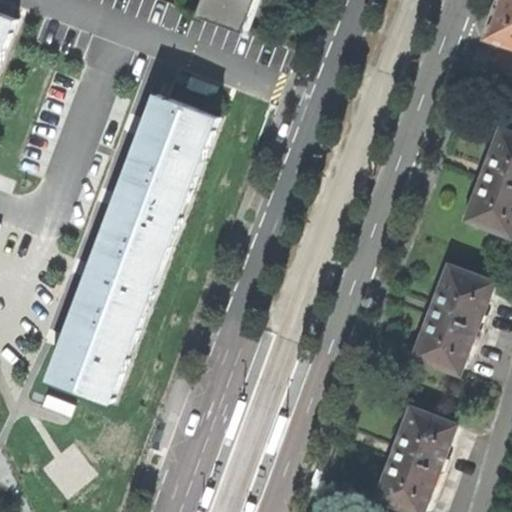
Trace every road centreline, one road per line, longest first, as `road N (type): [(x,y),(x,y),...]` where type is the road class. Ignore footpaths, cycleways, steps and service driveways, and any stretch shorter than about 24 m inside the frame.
road 1 (secondary): [(365,0),(177,511)]
road 2 (secondary): [(269,511),(438,41)]
